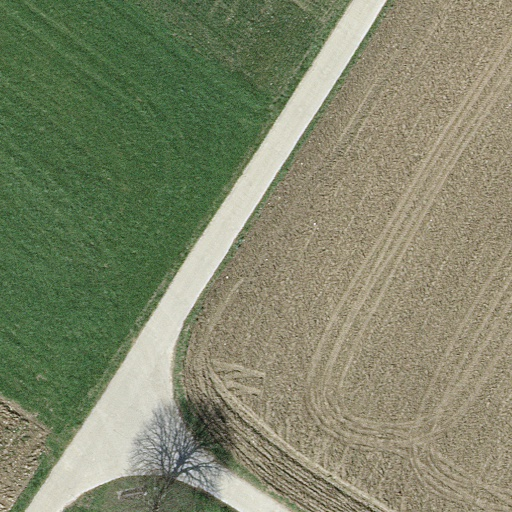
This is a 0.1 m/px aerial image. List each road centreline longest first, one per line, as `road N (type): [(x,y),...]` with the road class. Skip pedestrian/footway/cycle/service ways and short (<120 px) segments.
road 1 (track): [(42,511),(369,0)]
road 2 (track): [(112,409),(268,511)]
